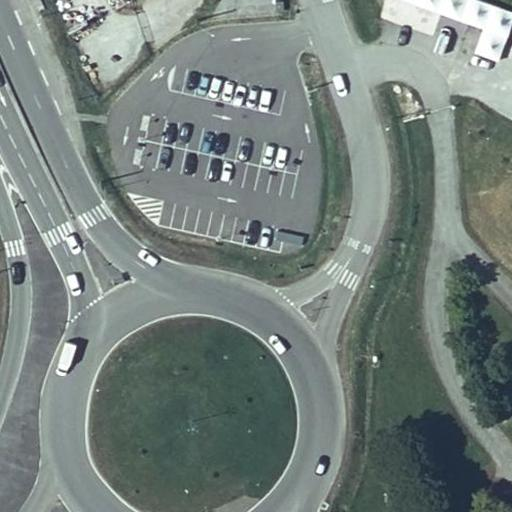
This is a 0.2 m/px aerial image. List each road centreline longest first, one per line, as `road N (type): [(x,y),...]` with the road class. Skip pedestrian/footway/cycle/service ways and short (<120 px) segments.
road 1 (trunk): [(206,291),(154,270),(97,215),(2,0)]
road 2 (unclassified): [(328,0),(354,66),(372,171),(341,279)]
road 3 (trunk): [(0,97),(84,273),(86,343)]
road 4 (trunk): [(0,185),(21,255),(23,303),(0,395)]
road 5 (trunk): [(206,291),(161,294),(119,312),(86,343)]
